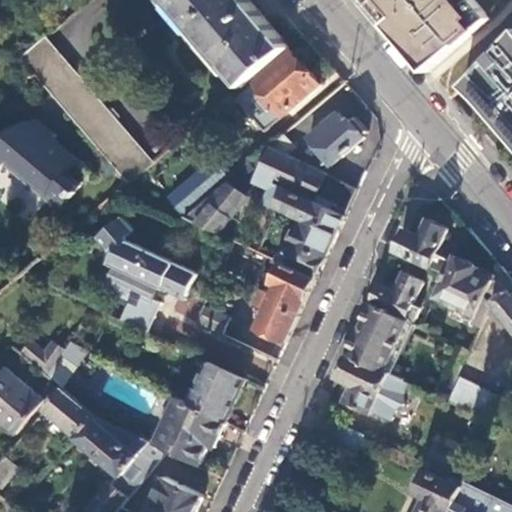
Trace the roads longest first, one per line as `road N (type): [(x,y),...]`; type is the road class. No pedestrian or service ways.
road 1 (unclassified): [(222,511),(427,120)]
road 2 (secondary): [(427,120),(323,0)]
road 3 (secondary): [(511,220),(427,120)]
